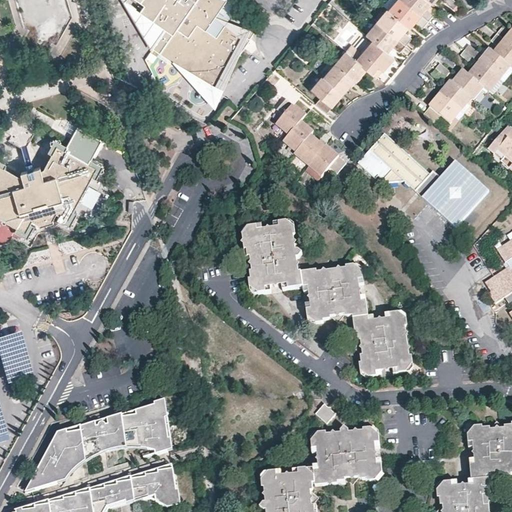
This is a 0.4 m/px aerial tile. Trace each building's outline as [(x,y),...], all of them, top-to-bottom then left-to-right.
[(145,4),(138,0),(121,0),(151,50),(153,48),(166,29),(140,11),(145,4)] [(138,0),(145,4),(140,11),(166,29),(153,48),(175,64),(182,54),(196,63),(189,73),(216,92),(235,65),(253,39),(230,23),(220,38),(208,30),(220,12),(227,0),(138,0)] [(387,0),(382,6),(386,9),(388,11),(396,0),(387,0)] [(396,0),(388,11),(390,13),(399,0),(396,0)] [(417,13),(400,0),(399,0),(390,13),(405,25),(407,26),(409,23),(411,26),(412,27),(415,23),(414,22),(412,20),(417,13)] [(400,0),(417,13),(423,6),(425,8),(426,9),(427,8),(430,5),(428,4),(426,3),(427,0),(426,0),(400,0)] [(459,9),(460,7),(452,0),(441,0),(443,2),(447,5),(451,8),(453,9),(456,10),(458,10),(459,9)] [(425,8),(419,15),(427,22),(434,14),(427,8),(426,9),(425,8)] [(386,9),(376,22),(378,24),(388,11),(386,9)] [(388,11),(378,24),(395,37),(401,30),(403,32),(404,33),(407,30),(405,29),(404,27),(405,25),(390,13),(388,11)] [(220,38),(230,23),(232,20),(220,12),(208,30),(220,38)] [(419,15),(414,22),(415,23),(422,29),(427,22),(419,15)] [(376,22),(365,35),(367,37),(378,24),(376,22)] [(395,37),(378,24),(367,37),(372,41),(374,43),(384,51),(387,48),(388,50),(389,50),(392,47),(391,46),(389,45),(395,37)] [(502,27),(496,34),(504,40),(510,33),(508,32),(502,27)] [(397,39),(405,46),(411,38),(404,33),(403,32),(397,39)] [(504,40),(496,34),(491,41),(498,46),(499,47),(504,40)] [(399,53),(405,46),(397,39),(391,46),(392,47),(399,53)] [(374,43),(372,41),(362,53),(364,55),(374,43)] [(496,55),(509,66),(511,67),(511,68),(511,46),(506,42),(501,49),(499,47),(498,46),(495,50),(496,50),(498,52),(496,55)] [(310,60),(298,50),(301,46),(297,43),(290,53),(305,65),(310,60)] [(386,52),(384,51),(374,43),(364,55),(362,53),(356,61),(364,67),(366,69),(371,73),(374,76),(376,77),(382,70),(380,69),(386,62),(388,64),(389,65),(392,61),(391,61),(388,59),(391,56),(386,52)] [(468,45),(464,50),(474,58),(478,53),(468,45)] [(474,58),(464,50),(459,56),(469,64),(474,58)] [(35,56),(26,51),(17,67),(26,72),(35,56)] [(487,57),(481,64),(499,78),(509,66),(496,55),(494,53),(491,51),(489,54),(487,52),(486,51),(483,55),(484,55),(487,57)] [(345,52),(334,65),(336,66),(347,53),(345,52)] [(367,82),(374,76),(371,73),(366,69),(360,75),(358,74),(364,67),(356,61),(347,53),(336,66),(353,79),(355,77),(357,79),(358,80),(360,77),(367,82)] [(196,63),(182,54),(175,64),(189,73),(196,63)] [(439,64),(434,69),(445,78),(449,72),(439,64)] [(499,78),(481,64),(475,71),(473,69),(472,68),(469,72),(470,73),(473,74),(471,77),(482,86),(485,88),(488,91),(499,78)] [(339,92),(341,94),(347,88),(345,86),(347,83),(349,86),(351,87),(355,81),(353,79),(336,66),(334,65),(322,79),(339,92)] [(509,66),(499,78),(501,80),(511,67),(509,66)] [(511,68),(511,67),(501,80),(504,83),(511,73),(511,68)] [(445,78),(434,69),(430,75),(441,83),(445,78)] [(454,85),(469,97),(471,99),(472,100),(482,86),(471,77),(468,75),(465,73),(463,75),(460,73),(459,72),(457,75),(458,76),(460,78),(454,85)] [(322,79),(320,77),(311,90),(312,91),(322,79)] [(501,80),(499,78),(488,91),(490,93),(501,80)] [(320,97),(314,104),(326,113),(331,107),(330,106),(328,105),(334,98),(336,99),(337,100),(339,96),(337,94),(339,92),(322,79),(312,91),(320,97)] [(490,93),(494,96),(504,83),(501,80),(490,93)] [(447,90),(445,88),(443,87),(440,91),(442,92),(444,94),(442,97),(459,110),(469,97),(454,85),(452,84),(447,90)] [(472,100),(474,101),(485,88),(482,86),(472,100)] [(429,108),(423,116),(434,125),(440,116),(448,123),(459,110),(442,97),(436,103),(434,101),(433,100),(430,104),(431,105),(434,107),(431,110),(429,108)] [(459,110),(461,112),(471,99),(469,97),(459,110)] [(284,116),(277,124),(290,135),(299,125),(300,122),(304,118),(302,116),(305,113),(302,110),(301,111),(299,113),(291,106),(293,105),(286,98),(276,109),(284,116)] [(301,111),(293,105),(291,106),(299,113),(301,111)] [(459,110),(448,123),(450,125),(461,112),(459,110)] [(316,125),(320,119),(310,111),(306,116),(316,125)] [(454,127),(464,114),(461,112),(450,125),(454,127)] [(300,122),(299,125),(306,130),(308,128),(300,122)] [(275,126),(279,130),(288,137),(290,135),(277,124),(275,126)] [(290,135),(288,137),(285,141),(297,152),(311,137),(312,136),(309,133),(311,131),(312,130),(308,127),(308,128),(306,130),(299,125),(290,135)] [(509,139),(511,135),(511,132),(508,129),(503,134),(509,139)] [(275,135),(283,143),(285,141),(288,137),(279,130),(275,135)] [(503,162),(511,152),(511,135),(509,139),(503,134),(492,147),(498,152),(495,155),(503,162)] [(379,180),(388,186),(396,177),(405,185),(415,194),(430,176),(384,135),(369,153),(371,154),(359,168),(376,183),(379,180)] [(297,152),(295,154),(295,155),(309,167),(311,165),(324,149),(326,146),(321,142),(320,144),(318,146),(315,144),(317,142),(311,137),(297,152)] [(283,143),(295,154),(297,152),(285,141),(283,143)] [(326,146),(324,149),(331,155),(333,153),(326,146)] [(489,150),(495,155),(498,152),(492,147),(489,150)] [(90,170),(91,170),(102,151),(96,148),(94,152),(89,149),(83,160),(87,163),(83,170),(88,173),(90,170)] [(330,169),(337,175),(346,164),(339,159),(337,161),(335,159),(337,156),(338,155),(334,152),(333,153),(331,155),(324,149),(311,165),(324,177),(330,169)] [(102,175),(91,170),(90,170),(88,173),(83,170),(65,160),(67,157),(55,151),(50,160),(53,162),(46,175),(42,176),(40,174),(23,180),(22,183),(18,184),(6,177),(8,174),(0,169),(0,225),(15,233),(19,235),(17,238),(28,244),(35,233),(31,231),(33,228),(41,233),(56,228),(55,224),(58,220),(63,222),(61,225),(71,231),(77,219),(74,218),(93,184),(96,186),(102,175)] [(511,152),(503,162),(510,169),(511,166),(511,152)] [(455,162),(422,200),(456,230),(490,192),(455,162)] [(311,165),(309,167),(322,179),(324,177),(311,165)] [(309,167),(305,172),(318,183),(322,179),(309,167)] [(396,177),(388,186),(405,185),(396,177)] [(299,283),(297,269),(294,269),(293,264),(291,262),(293,258),(292,253),(295,253),(298,248),(294,245),(291,246),(290,241),(287,238),(289,235),(289,232),(291,228),(290,223),(283,217),(270,220),(270,223),(269,226),(266,224),(263,225),(262,228),(258,226),(258,223),(258,222),(245,223),(239,231),(240,236),(242,238),(240,242),(243,253),(246,254),(244,259),(245,265),(249,267),(247,270),(248,277),(247,279),(248,284),(256,289),(268,287),(267,284),(279,282),(280,286),(299,283)] [(495,305),(504,299),(510,294),(511,296),(511,302),(511,304),(511,311),(508,313),(511,318),(511,239),(496,250),(505,263),(511,258),(511,271),(509,267),(496,275),(484,283),(491,292),(488,294),(495,305)] [(308,267),(297,269),(299,283),(300,288),(305,288),(307,300),(303,301),(305,313),(314,319),(318,318),(319,315),(327,315),(328,312),(332,317),(338,316),(342,310),(345,312),(350,312),(350,313),(364,312),(362,293),(358,293),(356,281),(359,280),(358,268),(350,262),(344,262),(342,265),(337,265),(336,268),(332,266),(323,267),(320,270),(317,268),(312,269),(308,267)] [(370,311),(364,312),(350,313),(352,327),(354,329),(355,334),(358,336),(354,342),(355,347),(360,351),(358,354),(359,359),(357,362),(358,366),(366,373),(379,371),(379,367),(381,364),(384,367),(387,366),(388,363),(392,365),(392,369),(404,367),(410,358),(409,354),(406,351),(406,346),(403,344),(405,341),(403,331),(401,329),(402,326),(402,321),(403,319),(403,313),(394,307),(382,309),(383,313),(377,315),(371,316),(370,311)] [(313,406),(318,411),(328,403),(321,397),(313,406)] [(155,405),(155,408),(160,407),(161,421),(164,420),(167,420),(165,403),(155,405)] [(328,403),(318,411),(324,416),(332,407),(328,403)] [(56,483),(60,477),(65,471),(67,469),(69,467),(73,463),(77,460),(79,458),(81,457),(84,456),(86,454),(90,452),(93,451),(95,450),(98,448),(104,447),(109,445),(114,444),(117,444),(120,443),(125,443),(131,443),(146,444),(146,446),(153,445),(154,452),(154,455),(166,452),(164,441),(167,441),(164,420),(161,421),(160,407),(155,408),(136,413),(136,417),(121,418),(121,416),(108,420),(108,426),(105,427),(105,424),(104,423),(103,422),(102,422),(101,422),(100,422),(99,422),(99,423),(98,424),(98,425),(98,427),(95,427),(95,424),(80,428),(81,433),(65,436),(64,433),(55,435),(52,442),(50,441),(46,448),(48,449),(24,492),(56,483)] [(316,511),(316,502),(313,500),(315,498),(315,490),(310,487),(312,483),(312,479),(314,479),(314,481),(325,481),(329,477),(332,480),(344,479),(344,475),(348,478),(354,478),(357,472),(361,475),(366,474),(369,476),(373,476),(379,467),(379,455),(374,456),(373,444),(377,443),(376,431),(368,423),(362,423),(361,426),(356,427),(354,430),(351,428),(347,428),(346,426),(341,421),(338,426),(338,429),(333,429),(330,432),(328,430),(323,430),(320,428),(314,428),(309,436),(311,448),(315,448),(316,459),(312,460),(312,463),(292,465),(293,469),(281,470),(281,467),(268,468),(261,476),(261,482),(265,484),(265,488),(268,490),(266,493),(266,497),(263,498),(260,503),(264,507),(267,507),(268,511),(487,511),(485,509),(487,507),(486,497),(484,494),(485,491),(485,486),(487,484),(486,472),(483,472),(483,469),(488,469),(491,466),(493,468),(503,467),(506,465),(509,467),(511,466),(511,416),(510,417),(508,419),(503,420),(501,422),(496,418),(490,419),(486,424),(483,422),(479,422),(476,420),(470,421),(464,429),(465,441),(470,441),(471,453),(467,454),(469,474),(467,474),(467,478),(455,479),(455,475),(441,476),(435,486),(436,491),(439,494),(439,498),(442,500),(438,504),(438,511),(316,511)] [(109,445),(104,447),(105,453),(109,452),(113,450),(117,450),(120,449),(124,449),(126,449),(125,443),(120,443),(117,444),(114,444),(109,445)] [(125,443),(126,449),(129,449),(131,449),(134,450),(140,451),(147,451),(146,446),(146,444),(131,443),(125,443)] [(86,454),(84,456),(85,462),(86,461),(88,460),(92,458),(95,456),(99,455),(98,448),(95,450),(93,451),(90,452),(86,454)] [(67,469),(72,472),(73,471),(77,467),(82,464),(85,462),(84,456),(81,457),(79,458),(77,460),(73,463),(69,467),(67,469)] [(65,471),(60,477),(64,480),(72,472),(67,469),(65,471)] [(102,511),(107,506),(126,501),(125,498),(133,497),(141,496),(141,500),(154,497),(154,502),(162,507),(164,502),(176,501),(175,491),(172,471),(157,472),(158,479),(156,479),(155,477),(154,476),(153,475),(152,475),(151,475),(150,475),(149,476),(148,477),(147,478),(147,479),(147,480),(146,480),(146,478),(130,480),(131,482),(116,484),(117,491),(115,491),(115,490),(114,489),(113,488),(112,488),(110,488),(109,488),(108,489),(107,489),(107,490),(107,492),(104,492),(104,489),(89,491),(89,495),(75,496),(76,502),(73,502),(73,499),(71,498),(70,498),(69,498),(67,499),(67,500),(66,501),(66,503),(63,503),(63,501),(47,503),(48,506),(34,507),(34,510),(34,511),(30,511),(28,511),(26,511),(25,511),(102,511)] [(164,502),(162,507),(166,509),(180,507),(178,491),(175,491),(176,501),(164,502)]
